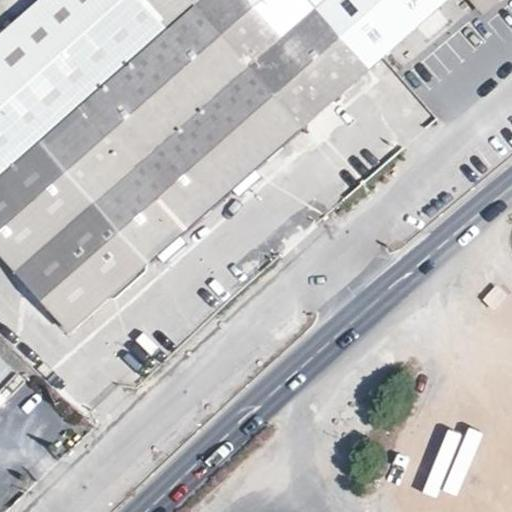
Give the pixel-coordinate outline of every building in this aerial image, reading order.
[(43,0),(0,37),(0,163),(0,169),(0,239),(76,326),(376,63),(318,0),(43,0)] [(318,0),(376,63),(446,0),(473,0),(482,10),(493,0),(318,0)] [(399,73),(455,18),(444,8),(389,63),(399,73)] [(116,325),(159,283),(146,270),(103,312),(116,325)] [(0,397),(24,374),(0,349),(0,397)]
